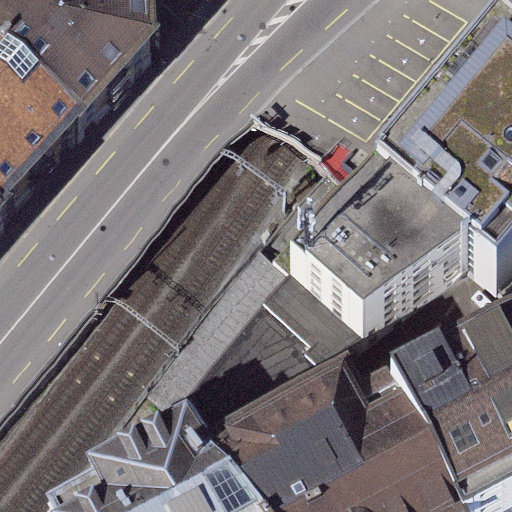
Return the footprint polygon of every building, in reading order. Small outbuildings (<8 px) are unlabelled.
[(0,0),(0,230),(168,43),(123,0),(0,0)] [(511,289),(511,95),(485,73),(357,220),(455,304),(481,327),(511,289)] [(455,304),(357,220),(277,322),(348,382),(455,304)] [(139,441),(165,462),(277,322),(251,301),(139,441)] [(511,511),(511,366),(360,441),(404,511),(511,511)] [(198,492),(210,511),(404,511),(360,441),(344,413),(198,492)] [(210,511),(198,492),(183,468),(113,511),(210,511)]
